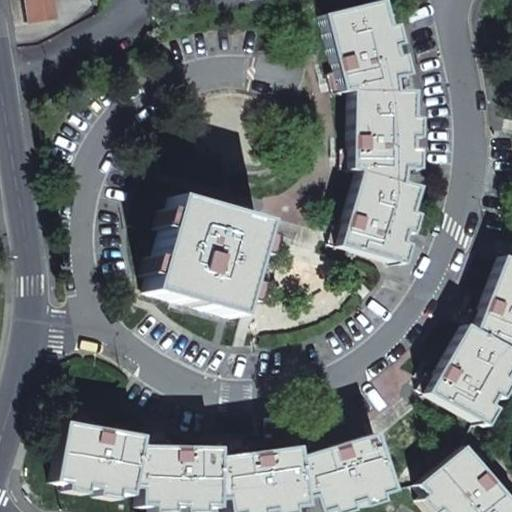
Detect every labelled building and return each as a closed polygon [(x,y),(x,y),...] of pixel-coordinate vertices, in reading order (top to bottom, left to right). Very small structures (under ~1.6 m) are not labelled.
[(20,0),(25,24),(50,19),(46,0),(20,0)] [(345,94),(387,95),(385,80),(392,78),(377,8),(317,18),(336,93),(345,94)] [(353,173),(393,186),(395,171),(402,171),(403,95),(387,95),(345,94),(344,171),(353,173)] [(332,247),(388,264),(409,190),(393,186),(353,173),(332,247)] [(140,293),(227,318),(254,225),(167,200),(140,293)] [(467,333),(502,354),(506,346),(511,348),(511,265),(495,260),(481,296),(467,333)] [(420,395),(470,424),(508,357),(502,354),(467,333),(458,329),(439,362),(420,395)] [(48,482),(123,496),(125,489),(132,449),(134,439),(96,432),(58,426),(48,482)] [(308,511),(317,511),(383,492),(367,437),(329,448),(291,460),(295,500),(304,498),(308,511)] [(133,507),(209,508),(209,501),(211,460),(211,451),(171,450),(132,449),(125,489),(134,490),(133,507)] [(431,511),(508,511),(456,449),(410,486),(431,511)] [(220,511),(260,511),(299,507),(295,500),(291,460),(290,450),(250,455),(211,460),(209,501),(219,501),(220,511)]
